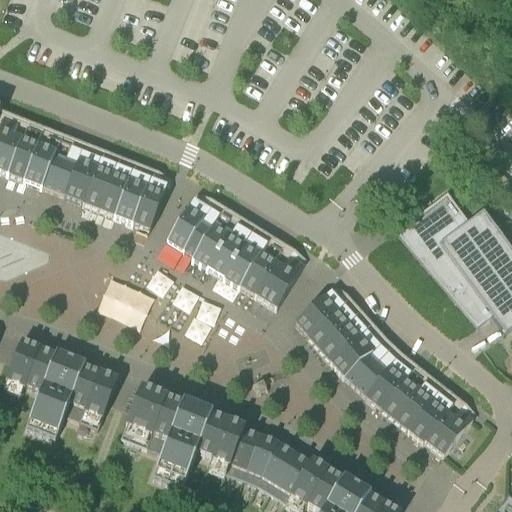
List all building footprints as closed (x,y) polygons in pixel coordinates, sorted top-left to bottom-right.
[(0,178),(41,194),(42,193),(63,202),(63,203),(149,237),(170,182),(0,115),(0,178)] [(419,180),(433,164),(415,149),(402,165),(419,180)] [(197,197),(166,248),(183,259),(183,258),(192,263),(191,266),(238,296),(240,294),(275,316),(307,264),(197,197)] [(395,237),(477,332),(491,321),(504,339),(511,333),(511,256),(483,216),(468,227),(447,198),(427,213),(429,215),(417,225),(415,222),(395,237)] [(337,290),(293,328),(343,384),(344,383),(365,403),(364,404),(422,450),(424,448),(442,463),(477,419),(401,359),(385,344),(337,290)] [(21,346),(5,386),(24,394),(24,391),(39,397),(29,424),(58,436),(63,422),(97,435),(117,384),(84,371),(84,369),(55,357),(54,360),(21,346)] [(256,492),(278,450),(243,436),(243,434),(210,421),(211,419),(181,407),(180,409),(139,393),(119,444),(160,460),(155,474),(184,485),(195,458),(210,464),(209,467),(227,474),(224,479),(256,492)] [(278,450),(256,492),(286,510),(289,505),(301,511),(383,511),(368,503),(370,501),(343,484),(341,486),(311,468),(310,469),(278,450)]
